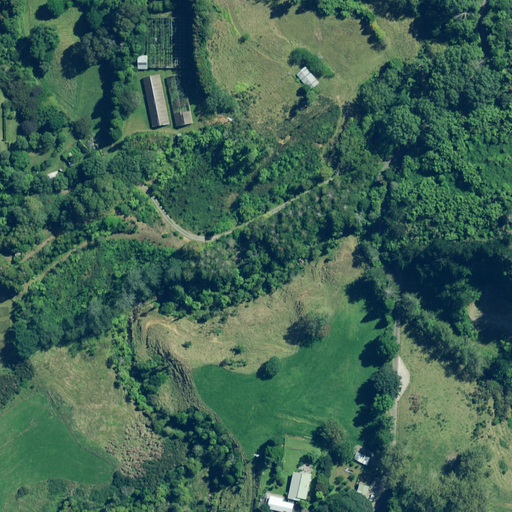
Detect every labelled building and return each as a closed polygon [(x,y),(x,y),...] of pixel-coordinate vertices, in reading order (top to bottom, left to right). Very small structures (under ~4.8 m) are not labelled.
[(187,69),(186,18),(146,19),(146,56),(138,56),(138,70),(187,69)] [(306,67),(296,75),(309,92),(319,84),(306,67)] [(192,124),(182,75),(167,78),(176,127),(192,124)] [(169,124),(159,76),(143,79),(152,127),(169,124)] [(72,160),(68,164),(72,168),(76,164),(72,160)] [(59,177),(57,171),(46,175),(48,181),(59,177)] [(301,473),(300,474),(295,473),(288,499),(300,501),(300,498),(307,500),(313,476),(301,473)] [(360,484),(356,496),(368,501),(370,498),(366,497),(369,488),(360,484)] [(283,499),(271,496),(268,509),(280,511),(292,511),(294,505),(282,502),(283,499)]
